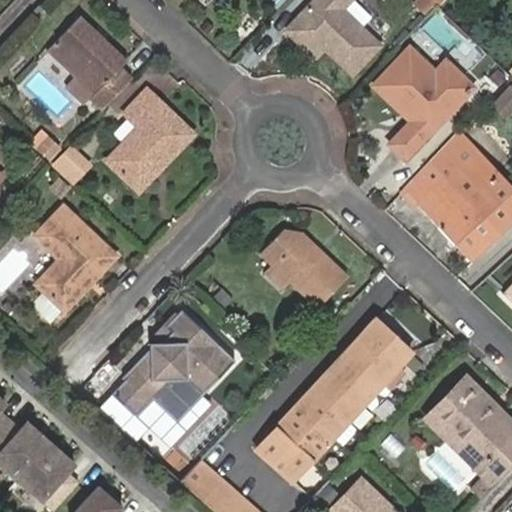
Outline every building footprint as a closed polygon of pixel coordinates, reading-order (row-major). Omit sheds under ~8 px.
[(307,38),(318,49),(347,78),(377,48),(335,9),(325,0),(307,0),(277,29),(297,48),(307,38)] [(325,0),(335,9),(344,0),(325,0)] [(365,17),(347,0),(344,0),(335,9),(355,28),(365,17)] [(422,18),(434,6),(427,0),(421,0),(413,9),(422,18)] [(92,115),(126,79),(111,65),(118,58),(74,16),(41,51),(84,92),(77,99),(92,115)] [(309,59),(318,49),(307,38),(297,48),(309,59)] [(458,102),(430,75),(405,51),(370,88),(406,124),(383,148),(400,165),(458,102)] [(441,64),(430,75),(458,102),(468,91),(441,64)] [(508,120),(511,115),(511,84),(492,105),(508,120)] [(153,162),(160,169),(193,132),(147,90),(125,115),(144,132),(111,168),(131,186),(153,162)] [(511,182),(459,128),(397,191),(410,204),(414,201),(467,256),(511,211),(511,182)] [(61,148),(45,166),(64,183),(80,166),(61,148)] [(139,193),(160,169),(153,162),(131,186),(139,193)] [(106,256),(56,206),(24,239),(43,259),(24,280),(54,310),(106,256)] [(268,270),(288,288),(313,313),(344,281),(300,237),(278,231),(255,257),(268,270)] [(281,295),(288,288),(268,270),(262,276),(281,295)] [(511,285),(501,297),(511,308),(511,285)] [(182,338),(195,324),(175,305),(162,319),(168,325),(182,338)] [(374,321),(257,451),(294,484),(361,408),(370,417),(391,393),(388,391),(382,386),(396,370),(411,353),(374,321)] [(157,374),(170,375),(181,376),(198,392),(231,357),(195,324),(182,338),(168,325),(155,338),(153,337),(149,336),(146,337),(144,340),(143,343),(144,346),(145,349),(121,373),(125,377),(109,393),(126,409),(157,374)] [(396,370),(382,386),(388,391),(402,375),(396,370)] [(133,415),(170,375),(157,374),(126,409),(133,415)] [(221,441),(269,394),(250,375),(202,422),(221,441)] [(489,486),(511,461),(511,431),(510,434),(482,408),(486,403),(461,378),(428,412),(482,464),(473,473),(489,486)] [(17,429),(0,414),(0,403),(2,402),(0,400),(0,465),(50,509),(75,480),(64,470),(71,463),(23,421),(17,429)] [(473,473),(482,464),(428,412),(420,421),(473,473)] [(272,511),(203,453),(183,473),(227,511),(272,511)] [(391,511),(395,510),(384,498),(387,495),(362,472),(331,506),(337,511),(391,511)] [(114,511),(120,506),(95,484),(69,511),(114,511)] [(36,511),(19,496),(7,507),(13,511),(36,511)]
